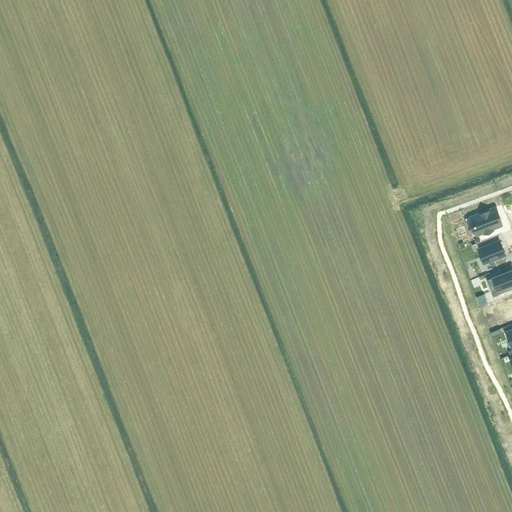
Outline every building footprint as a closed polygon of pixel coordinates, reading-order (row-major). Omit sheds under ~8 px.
[(495,208),(466,219),(469,227),(475,225),(478,234),(501,225),(495,208)] [(499,240),(478,249),(484,263),(505,255),(499,240)] [(511,269),(493,277),(499,294),(511,288),(511,285),(511,284),(511,283),(511,269)] [(484,294),(476,297),(480,306),(488,303),(484,294)] [(511,299),(502,304),(508,319),(511,317),(511,299)] [(499,328),(490,332),(492,336),(501,333),(499,328)]
